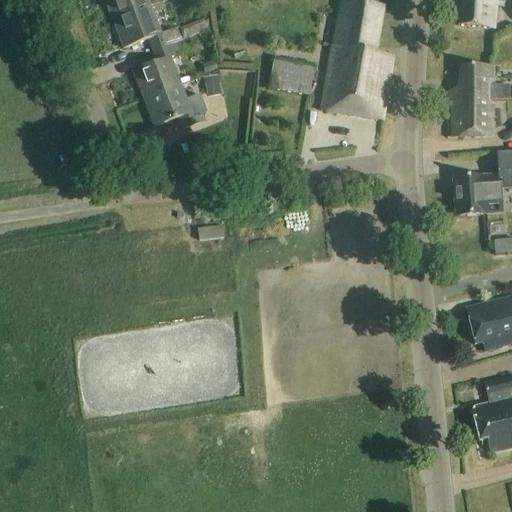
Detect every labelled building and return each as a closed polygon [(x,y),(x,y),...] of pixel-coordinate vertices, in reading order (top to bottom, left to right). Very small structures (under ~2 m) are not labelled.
[(103,0),(112,22),(150,8),(147,0),(103,0)] [(459,4),(458,17),(457,26),(492,30),(494,7),(501,8),(501,0),(449,0),(449,3),(459,4)] [(382,9),(341,1),(334,47),(332,47),(321,113),(381,122),(392,58),(374,55),(382,9)] [(148,41),(152,52),(174,44),(169,33),(161,36),(150,8),(112,22),(123,50),(148,41)] [(132,73),(143,101),(181,87),(170,59),(178,56),(174,44),(152,52),(156,63),(132,73)] [(270,84),(309,97),(318,69),(278,56),(270,84)] [(213,63),(201,67),(204,76),(216,72),(213,63)] [(491,138),(491,102),(509,102),(509,87),(491,87),(491,67),(459,66),(459,86),(447,92),(446,138),(491,138)] [(216,77),(203,80),(206,100),(220,98),(216,77)] [(204,123),(202,117),(207,115),(199,97),(186,102),(181,87),(143,101),(153,129),(178,120),(183,131),(204,123)] [(500,213),(499,193),(511,191),(511,155),(496,156),(498,179),(480,181),(480,177),(451,179),(454,217),(500,213)] [(222,227),(197,230),(199,242),(223,239),(222,227)] [(511,238),(496,240),(497,255),(511,254),(511,238)] [(484,352),(511,344),(511,296),(465,309),(474,344),(481,342),(484,352)] [(511,377),(484,384),(489,405),(471,410),(479,442),(486,440),(490,454),(511,448),(511,377)]
